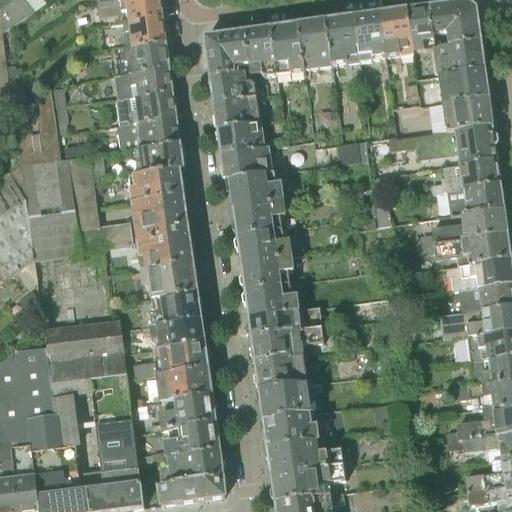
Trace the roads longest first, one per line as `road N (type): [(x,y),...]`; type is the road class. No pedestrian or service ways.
road 1 (residential): [(187,20),(188,92),(218,302),(230,327),(252,481),(249,511)]
road 2 (residential): [(187,20),(329,0)]
